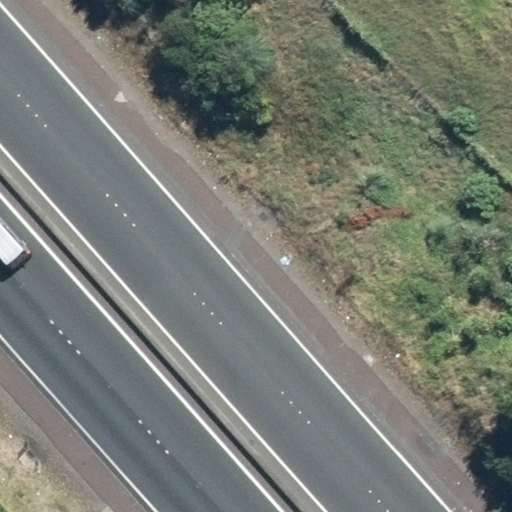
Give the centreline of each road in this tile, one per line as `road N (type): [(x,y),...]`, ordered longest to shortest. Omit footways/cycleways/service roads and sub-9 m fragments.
road 1 (motorway): [(0,65),(396,511)]
road 2 (motorway): [(210,511),(0,277)]
